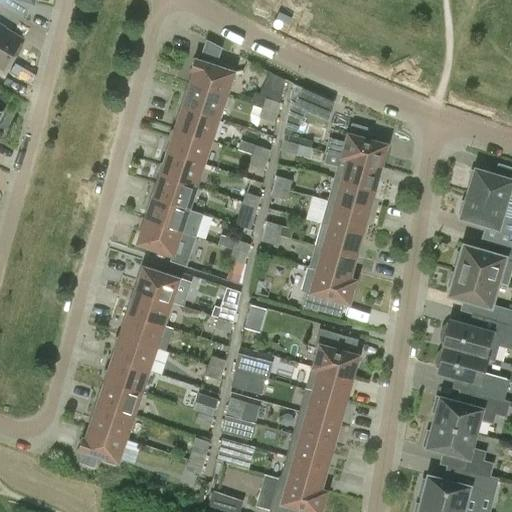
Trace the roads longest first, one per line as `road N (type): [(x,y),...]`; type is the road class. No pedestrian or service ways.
road 1 (residential): [(0,422),(23,428),(47,417),(163,0)]
road 2 (residential): [(434,115),(381,511)]
road 3 (residential): [(71,0),(0,264)]
road 4 (residential): [(434,115),(301,61),(189,0)]
